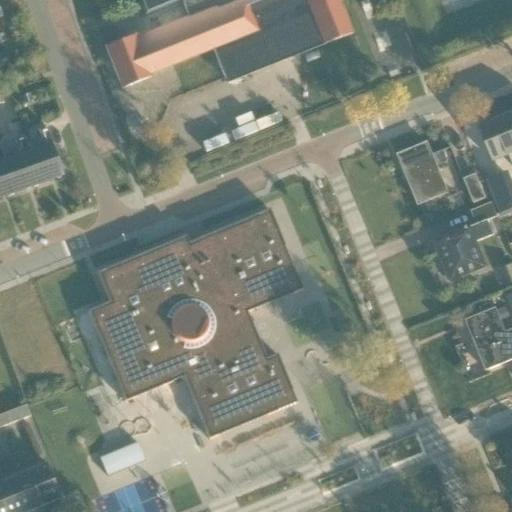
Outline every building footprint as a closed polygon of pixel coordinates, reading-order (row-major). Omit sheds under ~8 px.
[(152,77),(151,74),(212,49),(224,80),(263,48),(286,47),(287,52),(300,51),(299,44),(323,42),(324,44),(352,33),(339,0),(141,0),(147,13),(179,0),(182,0),(189,16),(108,47),(124,88),(152,77)] [(101,36),(105,46),(115,42),(111,32),(101,36)] [(29,94),(21,97),(24,106),(32,103),(29,94)] [(511,131),(506,117),(479,129),(493,163),(509,156),(511,164),(511,131)] [(38,132),(43,147),(45,147),(49,145),(49,146),(50,147),(53,147),(47,129),(38,132)] [(14,140),(20,156),(24,154),(25,154),(28,153),(23,137),(14,140)] [(449,193),(436,161),(429,144),(400,155),(420,205),(449,193)] [(61,178),(50,147),(49,146),(49,145),(45,147),(43,147),(28,153),(25,154),(24,154),(35,187),(61,178)] [(35,187),(24,154),(20,156),(4,161),(0,162),(0,163),(11,195),(35,187)] [(0,199),(11,195),(0,163),(0,199)] [(486,181),(499,215),(511,210),(511,184),(508,173),(486,181)] [(486,199),(475,175),(463,180),(474,205),(486,199)] [(445,256),(456,281),(487,269),(476,243),(493,236),(487,222),(497,218),(492,205),(470,214),(475,226),(433,244),(439,258),(445,256)] [(184,237),(96,274),(108,303),(86,312),(124,403),(182,378),(208,441),(296,404),(276,355),(265,360),(246,314),(301,291),(269,210),(187,244),(184,237)] [(511,265),(501,271),(507,286),(511,284),(511,265)] [(23,335),(43,327),(32,301),(0,313),(0,363),(30,351),(23,335)] [(475,318),(467,321),(474,339),(487,372),(511,361),(511,331),(508,333),(498,309),(475,318)] [(15,410),(19,421),(30,417),(26,406),(15,410)] [(5,414),(9,425),(19,421),(15,410),(5,414)] [(0,415),(0,428),(9,425),(5,414),(0,415)] [(145,463),(137,444),(99,459),(107,479),(145,463)] [(18,471),(34,510),(59,499),(43,461),(18,471)] [(0,478),(0,499),(5,511),(28,511),(34,510),(18,471),(0,478)]
